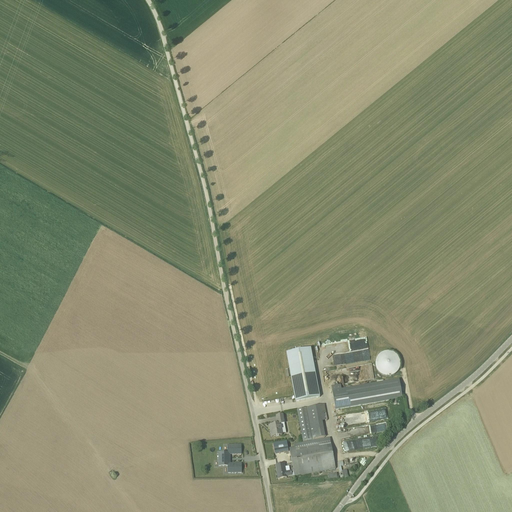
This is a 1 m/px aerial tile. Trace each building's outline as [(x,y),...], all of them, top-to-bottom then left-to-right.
[(398,362),(399,359),(398,356),(398,354),(396,351),(395,349),(392,347),(390,346),(387,345),(385,345),(382,346),(379,347),(377,348),(375,350),(373,352),(372,354),(372,357),(372,359),(372,362),(373,365),(374,367),(376,369),(378,370),(380,372),(383,372),(386,373),(388,372),(390,372),(392,371),(395,369),(396,367),(398,364),(398,362)] [(295,401),(319,396),(310,347),(286,352),(295,401)] [(332,391),(335,410),(402,398),(399,380),(332,391)] [(297,410),(303,441),(325,437),(322,422),(327,421),(324,404),(297,410)] [(359,422),(387,418),(386,410),(357,414),(359,422)] [(277,424),(270,426),(272,437),(282,435),(282,433),(286,433),(284,424),(285,424),(284,414),(276,416),(277,424)] [(295,447),(290,448),(289,448),(293,470),(290,471),(291,476),(291,477),(336,469),(330,437),(294,444),(295,447)] [(351,449),(376,447),(375,440),(344,442),(344,447),(351,446),(351,449)] [(288,449),(287,442),(281,443),(273,444),(275,454),(288,452),(288,449)] [(242,455),(241,445),(227,445),(227,452),(218,452),(218,466),(228,466),(228,473),(242,473),(242,464),(230,464),(230,455),(242,455)] [(284,464),(276,465),(279,479),(286,478),(286,477),(291,476),(290,471),(286,472),(284,464)]
